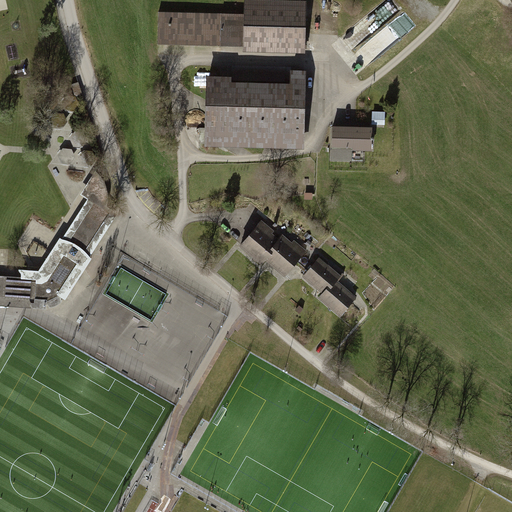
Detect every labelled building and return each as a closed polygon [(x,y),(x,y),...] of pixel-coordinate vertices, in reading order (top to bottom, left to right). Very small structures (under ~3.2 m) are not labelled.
[(244,16),(158,15),(158,49),(245,51),(245,54),(307,55),(308,3),(245,2),(244,16)] [(233,79),(208,79),(207,147),(306,149),(307,73),(292,72),(292,85),(233,84),(233,79)] [(373,111),(373,124),(386,124),(386,111),(373,111)] [(373,129),(334,128),(334,151),(372,152),(373,129)] [(73,149),(63,148),(58,156),(62,165),(71,165),(77,157),(73,149)] [(62,240),(41,273),(21,272),(21,277),(0,275),(0,305),(45,309),(67,304),(93,261),(91,260),(111,228),(117,219),(97,175),(81,197),(88,201),(83,209),(63,241),(62,240)] [(310,195),(313,181),(300,179),(297,193),(310,195)] [(262,223),(241,249),(262,266),(265,263),(282,242),(273,235),(275,233),(262,223)] [(265,263),(286,280),(308,254),(294,243),(293,245),(285,239),(282,242),(265,263)] [(344,279),(321,260),(305,280),(324,296),(330,289),(333,292),(339,285),(344,279)] [(319,302),(342,321),(358,301),(339,285),(333,292),(330,289),(324,296),(319,302)] [(306,314),(300,310),(297,314),(302,319),(306,314)] [(194,434),(189,431),(181,444),(187,447),(194,434)]
